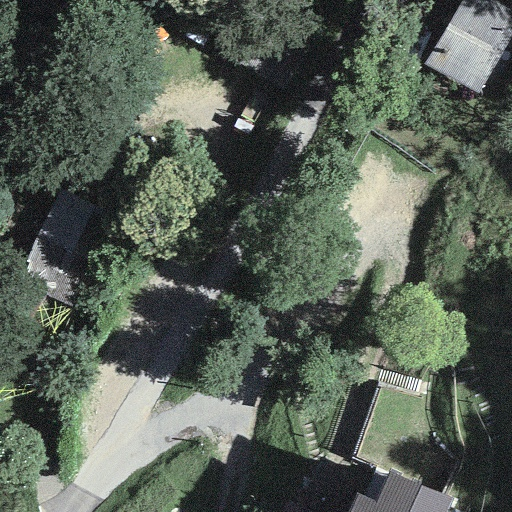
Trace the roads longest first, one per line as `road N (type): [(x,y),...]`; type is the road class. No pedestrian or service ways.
road 1 (unclassified): [(75,511),(339,58),(383,0)]
road 2 (track): [(92,484),(249,381),(226,511)]
